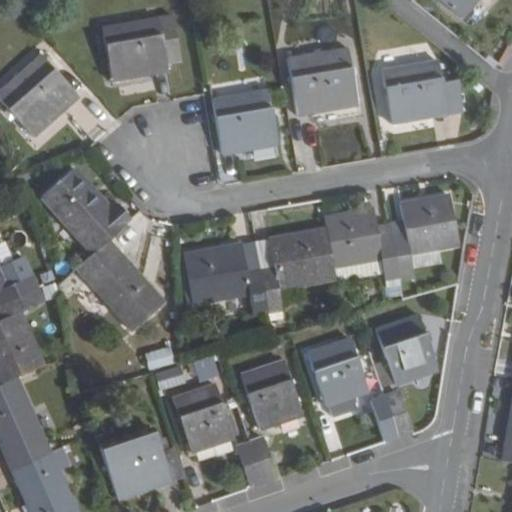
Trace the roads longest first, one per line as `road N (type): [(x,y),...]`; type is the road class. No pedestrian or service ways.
road 1 (residential): [(511,148),(177,210),(136,156)]
road 2 (residential): [(449,463),(511,150)]
road 3 (residential): [(449,463),(402,460),(250,511)]
road 4 (residential): [(511,87),(399,0)]
